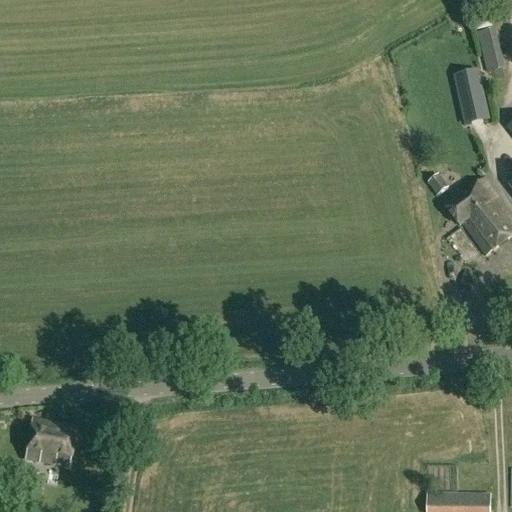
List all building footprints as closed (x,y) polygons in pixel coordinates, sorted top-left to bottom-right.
[(481,81),(456,87),(465,127),(490,121),(481,81)] [(439,175),(428,183),(438,197),(449,188),(439,175)] [(511,238),(511,221),(496,200),(498,198),(484,179),(446,208),(460,227),(462,225),(486,258),(511,238)] [(30,430),(25,461),(70,469),(76,438),(78,426),(68,424),(32,418),(30,430)] [(491,511),(492,495),(427,494),(427,511),(491,511)]
